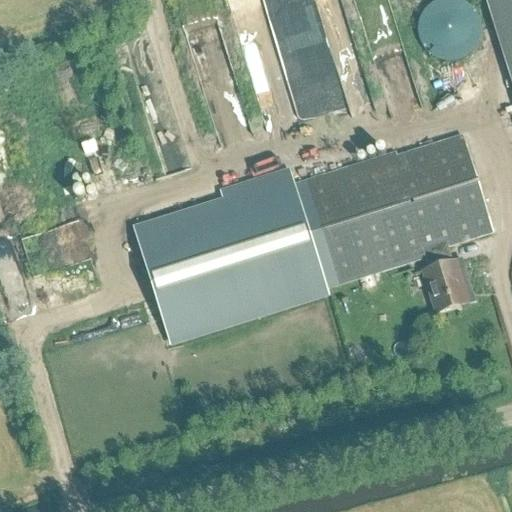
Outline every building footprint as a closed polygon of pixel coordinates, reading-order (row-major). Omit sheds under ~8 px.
[(511,0),(492,0),(485,2),(511,87),(511,0)] [(454,1),(449,1),(446,1),(444,1),(441,2),(437,3),(433,5),(429,8),(428,9),(426,11),(423,14),(422,16),(421,18),(420,21),(419,23),(418,25),(418,27),(417,29),(417,33),(417,34),(417,36),(418,38),(418,41),(419,43),(420,45),(421,48),(423,51),(424,52),(425,54),(429,57),(431,59),(435,61),(437,62),(439,63),(441,64),(444,64),(446,65),(448,65),(451,65),(455,64),(457,64),(459,63),(461,62),(463,61),(466,60),(470,57),(472,55),(475,52),(476,50),(477,48),(478,46),(479,44),(480,40),(480,38),(481,36),(481,34),(481,32),(481,28),(480,25),(479,22),(478,20),(477,17),(476,15),(474,13),(473,11),(471,10),(470,8),(468,7),(464,5),(461,3),(457,2),(454,1)] [(146,45),(169,157),(189,153),(166,41),(146,45)] [(225,206),(136,234),(171,345),(328,295),(327,291),(425,260),(429,273),(423,275),(436,318),(469,307),(456,265),(453,265),(448,250),(493,236),(462,139),(398,159),(397,155),(294,187),(289,172),(221,194),(225,206)] [(64,205),(31,212),(34,225),(67,217),(64,205)] [(146,340),(136,310),(71,330),(80,360),(146,340)]
